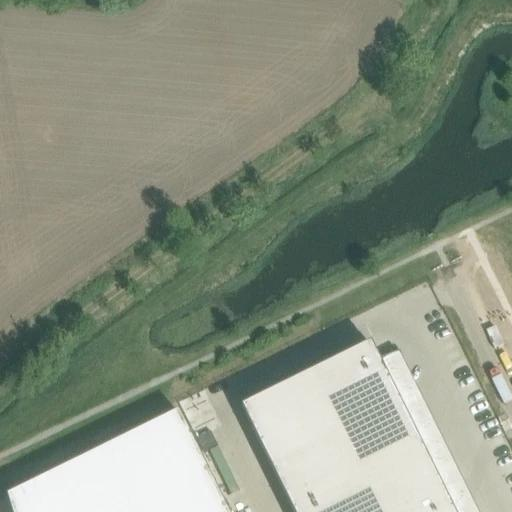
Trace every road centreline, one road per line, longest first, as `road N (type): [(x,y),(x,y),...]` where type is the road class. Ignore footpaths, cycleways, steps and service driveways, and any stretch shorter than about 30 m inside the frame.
road 1 (track): [(0,386),(88,309),(361,105)]
road 2 (unclassified): [(511,394),(453,275)]
